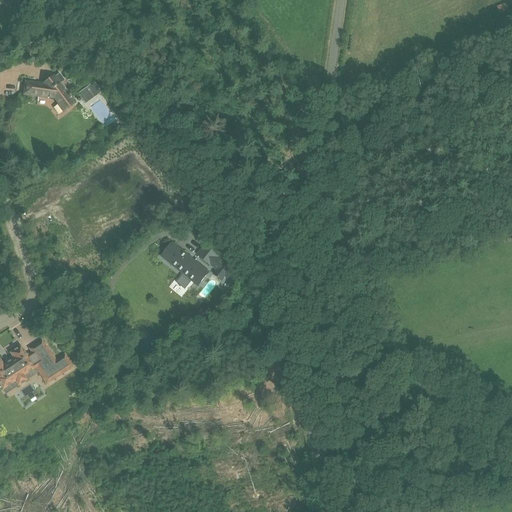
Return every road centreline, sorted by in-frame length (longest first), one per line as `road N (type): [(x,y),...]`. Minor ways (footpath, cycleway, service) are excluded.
road 1 (unclassified): [(331,511),(294,366),(342,0)]
road 2 (track): [(511,417),(303,299)]
road 3 (unknown): [(26,304),(54,313),(88,308),(150,242),(167,237),(190,245)]
road 4 (residential): [(0,320),(26,304),(33,286),(0,189)]
